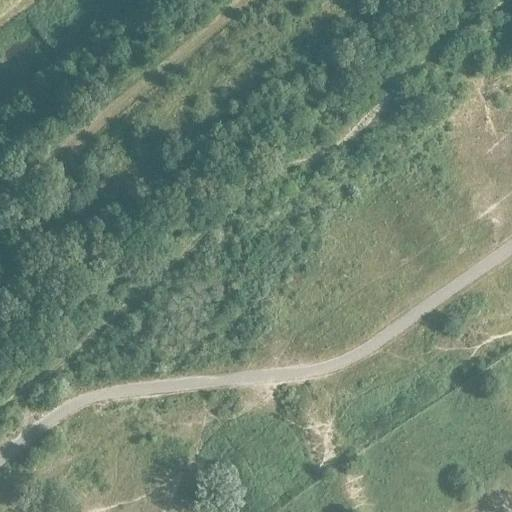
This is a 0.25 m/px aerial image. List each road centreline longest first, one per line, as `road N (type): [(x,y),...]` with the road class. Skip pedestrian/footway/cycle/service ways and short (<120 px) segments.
road 1 (unknown): [(508,0),(459,26),(321,162),(295,163),(237,203),(136,305),(0,409)]
road 2 (track): [(0,211),(251,0)]
